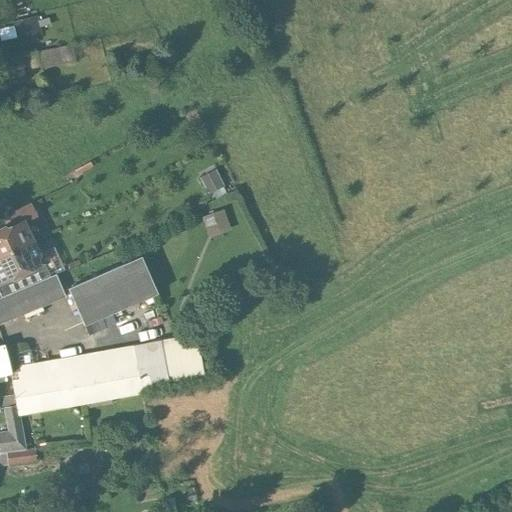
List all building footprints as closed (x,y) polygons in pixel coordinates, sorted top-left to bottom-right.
[(22,43),(45,39),(40,14),(18,18),(22,43)] [(72,46),(39,53),(41,65),(74,59),(72,46)] [(23,68),(21,58),(0,62),(0,68),(1,73),(23,68)] [(223,185),(215,171),(200,178),(208,193),(223,185)] [(0,229),(1,232),(22,223),(35,217),(30,205),(0,218),(0,229)] [(229,230),(222,211),(202,218),(209,237),(229,230)] [(0,232),(0,259),(32,244),(22,223),(1,232),(0,232)] [(32,244),(0,259),(0,284),(41,265),(32,244)] [(156,294),(140,257),(67,289),(83,326),(156,294)] [(41,265),(0,284),(0,295),(1,298),(48,279),(41,265)] [(53,276),(48,279),(1,298),(0,298),(0,323),(64,298),(53,276)] [(166,381),(160,342),(16,368),(19,382),(12,383),(16,406),(18,417),(140,395),(137,377),(149,375),(150,384),(166,381)] [(0,376),(9,374),(2,346),(0,346),(0,376)] [(0,433),(0,453),(24,449),(18,417),(16,406),(3,408),(7,432),(0,433)] [(32,451),(5,454),(7,466),(34,462),(32,451)]
